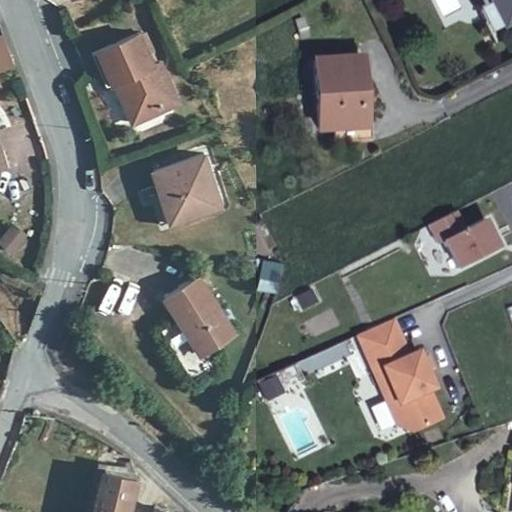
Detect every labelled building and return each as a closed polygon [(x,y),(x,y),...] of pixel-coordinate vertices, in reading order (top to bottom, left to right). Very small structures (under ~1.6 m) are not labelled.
[(490,2),(489,0),(480,0),(483,5),(476,8),(490,33),(509,23),(492,0),(490,2)] [(511,0),(489,0),(490,2),(492,0),(509,23),(511,21),(511,0)] [(104,46),(99,49),(113,83),(123,79),(127,88),(122,96),(133,120),(162,108),(165,96),(160,84),(170,79),(162,59),(154,62),(140,31),(104,46)] [(0,65),(13,61),(6,42),(3,43),(0,35),(0,65)] [(113,83),(99,49),(92,52),(107,85),(113,83)] [(315,60),(317,102),(319,130),(334,130),(359,128),(363,128),(359,58),(315,60)] [(178,101),(170,79),(160,84),(165,96),(162,108),(178,101)] [(359,128),(334,130),(334,141),(359,141),(359,128)] [(155,171),(162,190),(173,221),(222,205),(205,153),(155,171)] [(173,221),(162,190),(151,193),(162,224),(173,221)] [(464,228),(455,210),(428,223),(438,242),(443,239),(457,267),(499,246),(484,217),(464,228)] [(0,233),(0,240),(10,249),(25,231),(12,220),(0,233)] [(402,252),(389,259),(398,279),(413,273),(402,252)] [(261,259),(254,289),(277,293),(283,263),(261,259)] [(200,274),(166,295),(184,329),(190,326),(205,351),(235,333),(200,274)] [(359,333),(362,341),(398,325),(395,318),(359,333)] [(398,325),(362,341),(373,370),(382,367),(389,385),(384,397),(395,402),(399,412),(394,424),(410,429),(440,417),(428,388),(434,386),(427,369),(421,356),(419,349),(410,353),(398,325)] [(428,353),(421,356),(427,369),(434,366),(428,353)] [(382,367),(373,370),(384,397),(389,385),(382,367)] [(395,402),(384,397),(394,424),(399,412),(395,402)] [(130,511),(139,476),(132,474),(104,468),(92,511),(130,511)]
